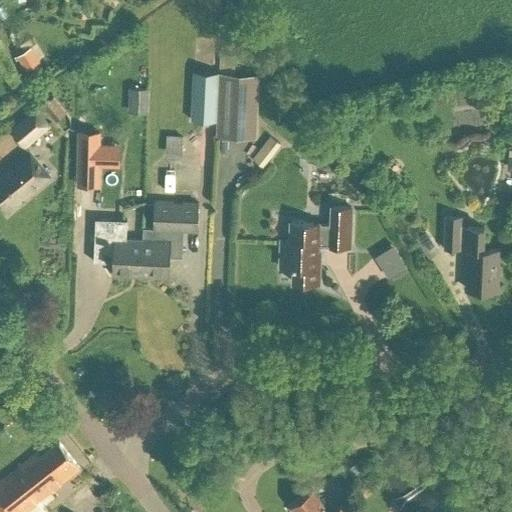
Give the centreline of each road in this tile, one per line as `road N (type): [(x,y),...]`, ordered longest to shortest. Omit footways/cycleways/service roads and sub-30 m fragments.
road 1 (tertiary): [(117,461),(207,385),(258,364),(511,368)]
road 2 (tertiary): [(117,461),(0,321)]
